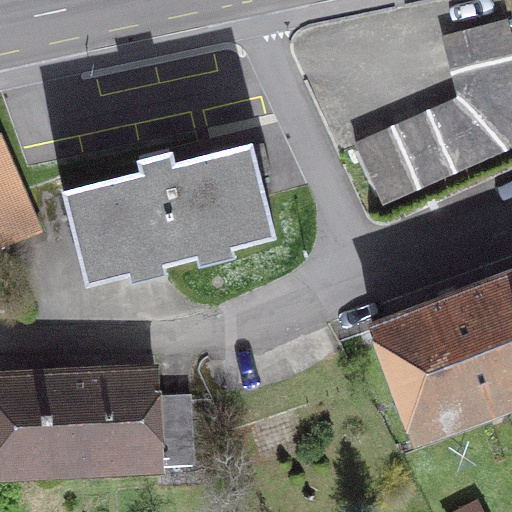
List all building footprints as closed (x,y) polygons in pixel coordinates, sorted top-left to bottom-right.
[(460,98),(355,145),(382,204),(511,146),(511,40),(506,19),(443,36),(460,98)] [(0,242),(39,228),(0,137),(0,136),(0,242)] [(61,191),(85,285),(275,237),(252,143),(172,163),(168,148),(138,156),(141,171),(61,191)] [(511,274),(372,327),(414,439),(511,403),(511,274)] [(0,423),(2,475),(192,462),(189,399),(156,401),(154,369),(0,376),(0,423)]
